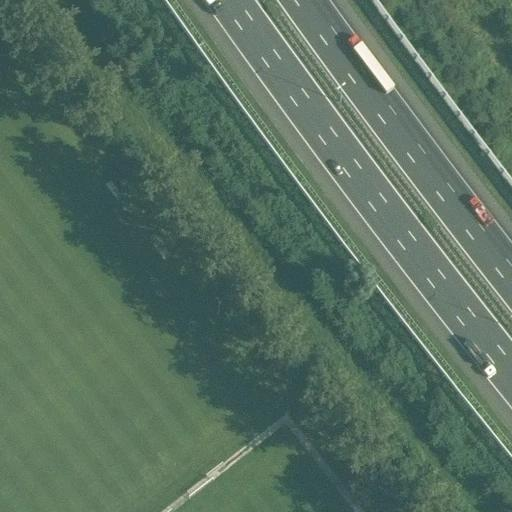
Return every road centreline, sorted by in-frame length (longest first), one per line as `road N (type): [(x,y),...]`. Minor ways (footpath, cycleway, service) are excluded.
road 1 (track): [(478,511),(221,219),(53,0)]
road 2 (motorway): [(215,0),(511,390)]
road 3 (motorway): [(511,282),(299,0)]
